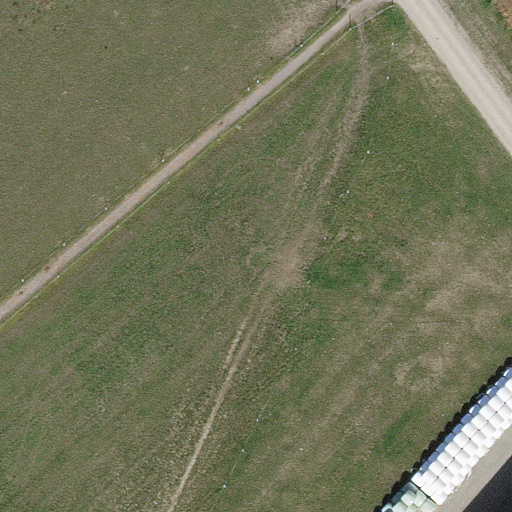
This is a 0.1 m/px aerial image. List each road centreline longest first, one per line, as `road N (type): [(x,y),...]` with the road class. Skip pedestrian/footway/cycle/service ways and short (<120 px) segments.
road 1 (track): [(380,0),(0,321)]
road 2 (track): [(511,141),(404,0)]
